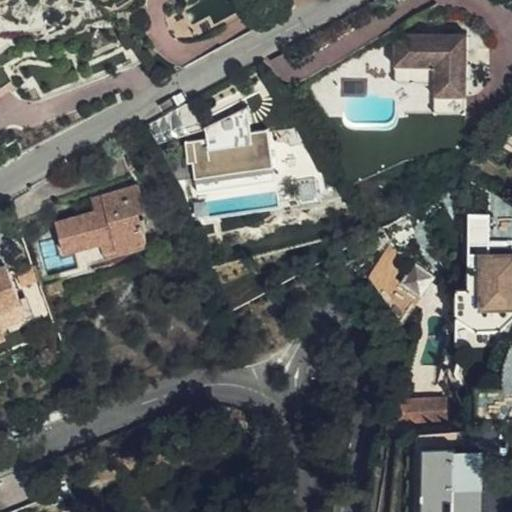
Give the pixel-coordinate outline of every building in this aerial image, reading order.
[(468,38),(395,37),(395,83),(433,84),(433,118),(465,119),(468,38)] [(0,90),(14,81),(0,60),(0,90)] [(207,130),(188,132),(195,188),(198,181),(268,176),(274,182),(269,131),(250,132),(248,107),(206,125),(207,130)] [(159,154),(146,125),(120,139),(130,164),(159,154)] [(62,250),(98,240),(113,236),(116,246),(145,238),(138,212),(147,209),(139,184),(90,198),(92,209),(53,220),(62,250)] [(113,236),(98,240),(104,259),(148,246),(145,238),(116,246),(113,236)] [(511,250),(478,250),(478,265),(466,264),(466,285),(452,286),(453,311),(473,326),(499,325),(499,305),(511,304),(511,250)] [(36,277),(29,259),(7,269),(5,265),(0,267),(0,330),(8,327),(3,314),(22,306),(13,286),(36,277)] [(420,264),(407,280),(422,293),(436,277),(420,264)] [(27,319),(22,306),(3,314),(8,327),(27,319)] [(0,412),(57,390),(44,359),(0,377),(0,412)] [(443,414),(442,394),(399,394),(399,415),(443,414)] [(480,511),(477,504),(464,509),(459,498),(438,507),(439,511),(480,511)]
